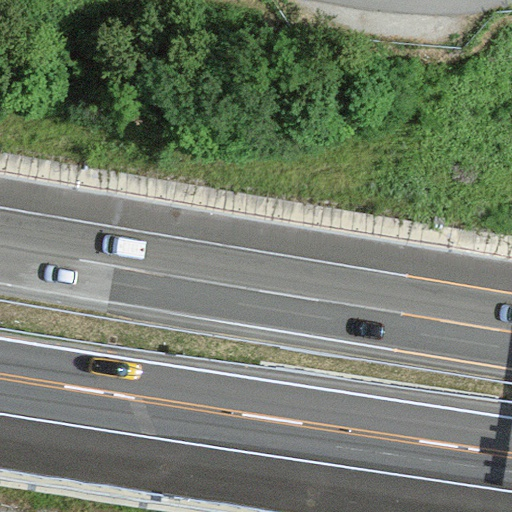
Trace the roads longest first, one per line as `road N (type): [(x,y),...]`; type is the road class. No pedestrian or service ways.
road 1 (motorway): [(511,317),(0,236)]
road 2 (motorway): [(0,381),(511,457)]
